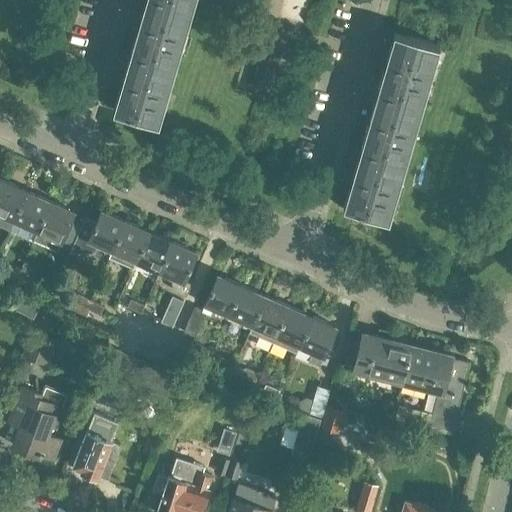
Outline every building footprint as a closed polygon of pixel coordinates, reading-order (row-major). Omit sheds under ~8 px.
[(162,0),(146,0),(131,53),(175,66),(191,8),(162,0)] [(162,0),(191,8),(193,0),(162,0)] [(395,34),(378,92),(421,105),(438,47),(439,47),(440,47),(394,33),(393,34),(395,34)] [(158,123),(175,66),(131,53),(114,111),(113,110),(113,112),(158,125),(159,124),(158,123)] [(378,92),(361,150),(405,162),(421,105),(378,92)] [(405,162),(361,150),(344,207),(343,207),(343,208),(389,222),(389,220),(388,220),(405,162)] [(3,182),(0,188),(0,215),(14,221),(27,192),(3,182)] [(14,221),(38,232),(50,203),(27,192),(14,221)] [(74,213),(50,203),(38,232),(61,242),(74,213)] [(112,251),(125,222),(101,212),(96,223),(85,218),(79,232),(73,229),(68,239),(74,242),(68,255),(95,254),(98,245),(112,251)] [(125,222),(112,251),(109,259),(133,270),(136,262),(149,233),(125,222)] [(149,233),(136,262),(160,272),(173,243),(149,233)] [(197,254),(173,243),(160,272),(175,279),(172,284),(175,292),(186,297),(192,285),(184,282),(197,254)] [(16,276),(18,276),(21,269),(7,263),(2,274),(1,283),(15,285),(16,276)] [(15,285),(30,287),(31,278),(18,276),(16,276),(15,285)] [(204,305),(228,316),(241,287),(217,276),(204,305)] [(265,297),(241,287),(228,316),(252,327),(265,297)] [(87,309),(90,301),(78,295),(74,303),(87,309)] [(172,328),(184,302),(172,297),(161,323),(172,328)] [(265,297),(252,327),(249,335),(272,345),(289,308),(265,297)] [(131,300),(127,308),(141,314),(144,306),(131,300)] [(104,308),(90,301),(87,309),(100,316),(104,308)] [(206,313),(195,308),(183,333),(195,338),(206,313)] [(300,348),(312,318),(289,308),(272,345),(296,356),(300,348)] [(336,328),(312,318),(300,348),(312,353),(309,362),(319,367),(323,358),(336,328)] [(38,319),(32,334),(23,357),(45,366),(54,343),(44,339),(50,324),(38,319)] [(369,374),(402,383),(412,346),(392,341),(392,340),(363,333),(354,371),(368,375),(369,374)] [(452,356),(412,346),(402,383),(440,393),(435,412),(433,412),(430,426),(453,432),(470,363),(452,358),(453,355),(452,355),(452,356)] [(121,352),(110,347),(99,373),(110,378),(121,352)] [(110,378),(121,383),(132,357),(121,352),(110,378)] [(212,355),(208,363),(222,369),(225,361),(212,355)] [(143,362),(132,357),(121,383),(132,387),(143,362)] [(143,392),(154,367),(143,362),(132,387),(143,392)] [(165,371),(154,367),(143,392),(154,397),(165,371)] [(242,377),(255,383),(259,375),(245,369),(242,377)] [(165,402),(176,376),(165,371),(154,397),(165,402)] [(132,389),(99,376),(90,398),(109,405),(110,402),(125,408),(132,389)] [(266,386),(262,394),(275,400),(279,392),(266,386)] [(65,409),(41,399),(42,395),(22,387),(13,412),(24,416),(12,446),(39,456),(40,454),(54,460),(61,442),(53,439),(65,409)] [(310,414),(322,418),(329,391),(317,388),(310,414)] [(336,427),(341,408),(328,404),(323,424),(336,427)] [(317,418),(302,413),(291,451),(306,455),(317,418)] [(99,475),(107,478),(120,447),(111,444),(112,441),(118,424),(95,414),(88,431),(87,431),(73,465),(82,468),(81,469),(82,470),(84,474),(93,478),(94,477),(98,476),(99,475)] [(225,429),(222,439),(234,443),(237,433),(225,429)] [(225,478),(230,462),(222,459),(216,475),(225,478)] [(231,461),(226,476),(237,480),(242,464),(231,461)] [(202,511),(209,490),(208,490),(212,477),(192,471),(188,483),(168,477),(168,478),(158,475),(153,490),(163,494),(157,511),(202,511)] [(354,511),(370,511),(378,486),(363,482),(354,511)] [(271,511),(276,498),(238,486),(234,499),(233,499),(228,511),(271,511)]
